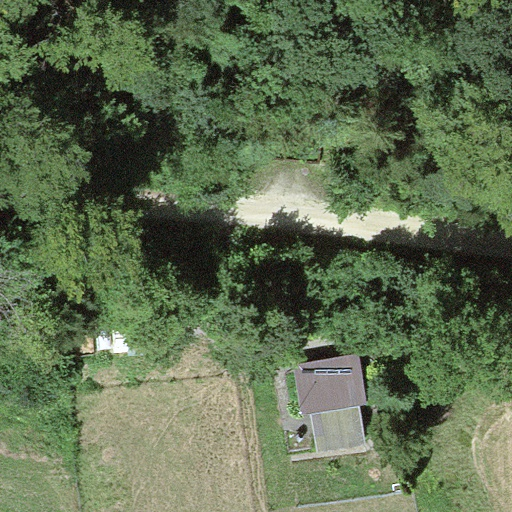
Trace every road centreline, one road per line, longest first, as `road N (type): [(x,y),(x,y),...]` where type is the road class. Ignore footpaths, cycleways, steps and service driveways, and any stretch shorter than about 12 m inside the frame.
road 1 (track): [(511,246),(311,222),(0,203)]
road 2 (track): [(274,335),(362,324),(454,329),(511,322)]
